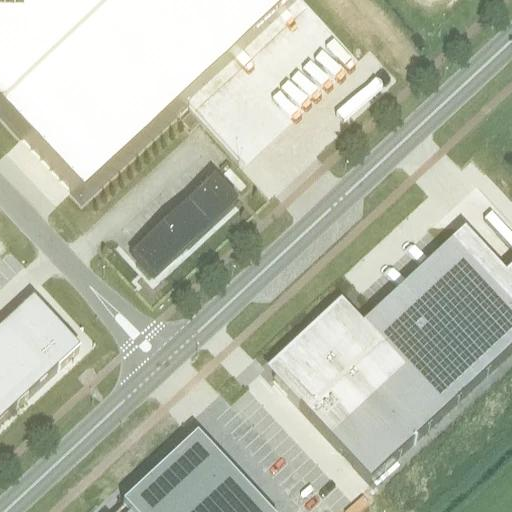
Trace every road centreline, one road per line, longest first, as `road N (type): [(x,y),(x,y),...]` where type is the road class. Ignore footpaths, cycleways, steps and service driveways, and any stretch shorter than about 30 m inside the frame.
road 1 (secondary): [(511,42),(161,364)]
road 2 (unclassified): [(0,189),(161,364)]
road 3 (secondary): [(161,364),(3,511)]
